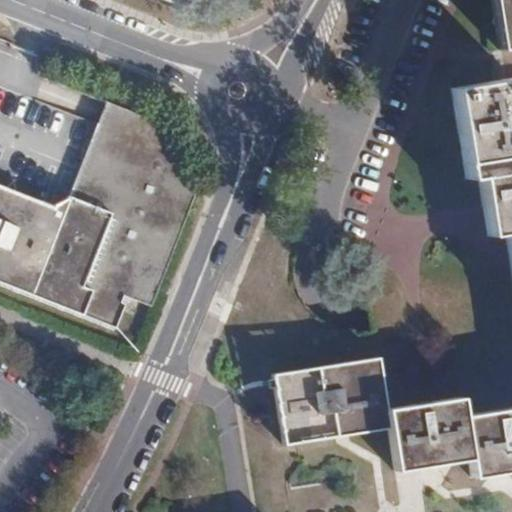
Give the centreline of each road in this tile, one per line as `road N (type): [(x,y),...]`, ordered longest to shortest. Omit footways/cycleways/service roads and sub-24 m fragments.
road 1 (unclassified): [(93,511),(161,378),(232,195)]
road 2 (unclassified): [(146,52),(13,0)]
